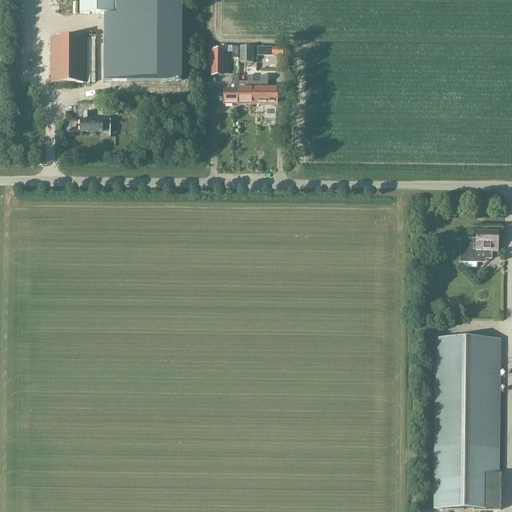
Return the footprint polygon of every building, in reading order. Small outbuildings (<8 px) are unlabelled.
[(113,13),(113,0),(78,0),(79,13),(113,13)] [(179,81),(178,0),(116,0),(116,15),(113,15),(104,15),(104,80),(116,80),(179,81)] [(86,83),(86,39),(51,39),(51,83),(86,83)] [(284,46),(270,47),(270,54),(277,54),(278,61),(285,60),(284,46)] [(239,63),(252,63),(252,47),(239,47),(239,63)] [(211,51),(211,76),(223,76),(223,51),(211,51)] [(223,104),(237,105),(238,83),(238,76),(232,76),(232,83),(228,87),(228,89),(223,89),(222,105),(223,105),(223,104)] [(252,105),(252,83),(252,76),(247,76),(247,83),(238,83),(237,105),(252,105)] [(252,105),(266,105),(267,105),(267,76),(259,76),(259,83),(252,83),(252,105)] [(102,122),(102,121),(90,121),(90,113),(83,113),(83,121),(79,121),(79,133),(102,133),(110,133),(110,122),(102,122)] [(497,253),(497,245),(497,233),(475,232),(475,239),(459,239),(458,263),(485,263),(485,259),(492,259),(492,253),(497,253)] [(500,340),(430,339),(430,376),(434,376),(433,511),(503,511),(503,476),(499,476),(500,340)]
